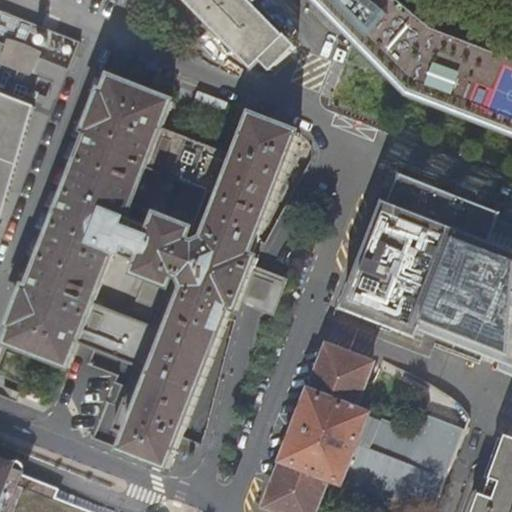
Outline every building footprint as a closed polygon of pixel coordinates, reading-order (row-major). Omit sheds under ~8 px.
[(262,59),(272,70),(297,46),(286,35),(285,36),(248,0),(185,0),(253,67),(262,59)] [(315,0),(332,16),(413,98),(511,136),(511,59),(438,36),(395,0),(315,0)] [(2,64),(30,74),(41,53),(8,40),(2,64)] [(246,284),(253,266),(256,259),(250,256),(298,134),(255,117),(239,158),(163,128),(173,103),(112,79),(106,95),(102,94),(88,130),(91,131),(31,289),(28,288),(21,306),(14,323),(14,324),(17,325),(11,342),(70,365),(80,341),(87,344),(95,346),(138,364),(130,386),(123,405),(113,428),(131,435),(125,450),(167,468),(231,307),(236,309),(239,302),(246,284)] [(0,218),(2,219),(34,107),(0,93),(0,218)] [(505,217),(404,175),(393,204),(389,203),(344,311),(421,343),(424,335),(511,368),(511,234),(500,230),(505,217)] [(267,272),(253,266),(246,284),(239,302),(254,308),(266,312),(280,276),(267,272)] [(266,508),(276,511),(313,511),(326,480),(342,486),(344,481),(345,482),(346,480),(355,484),(353,490),(392,505),(418,511),(431,511),(463,432),(426,417),(419,436),(380,420),(379,422),(369,418),(370,416),(355,410),(356,408),(354,407),(371,365),(329,348),(311,393),(310,392),(282,463),(283,463),(266,508)] [(511,511),(511,443),(498,438),(483,481),(497,486),(490,504),(475,498),(470,511),(511,511)] [(0,511),(113,511),(11,471),(0,466),(0,511)]
